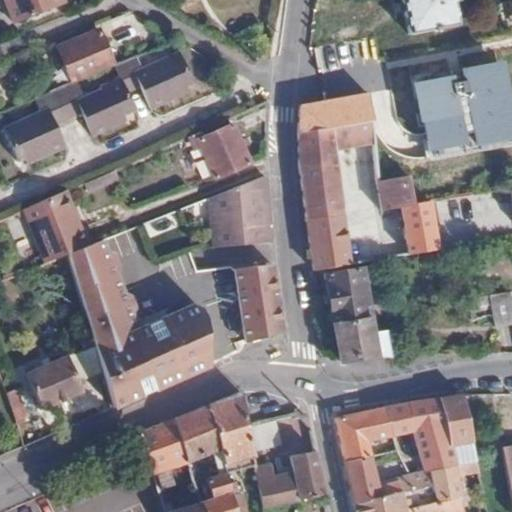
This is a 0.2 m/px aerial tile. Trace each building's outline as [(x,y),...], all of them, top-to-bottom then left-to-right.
[(7,0),(18,26),(57,10),(52,0),(7,0)] [(68,5),(66,0),(52,0),(57,10),(68,5)] [(356,0),(359,31),(372,30),(369,0),(356,0)] [(448,0),(398,0),(405,31),(453,20),(448,0)] [(133,14),(130,11),(108,20),(114,30),(141,19),(133,14)] [(73,82),(114,66),(99,31),(59,48),(73,82)] [(240,38),(232,50),(251,61),(254,60),(253,46),(240,38)] [(253,46),(254,60),(271,55),(273,41),(253,46)] [(180,52),(134,72),(141,86),(151,110),(189,94),(186,87),(193,84),(180,52)] [(134,72),(129,59),(116,65),(121,77),(128,92),(141,86),(134,72)] [(455,74),(410,82),(423,154),(508,139),(495,61),(454,68),(455,74)] [(128,92),(121,77),(75,97),(81,111),(92,136),(126,121),(122,114),(135,108),(128,92)] [(68,84),(40,96),(47,109),(53,122),(81,111),(75,97),(68,84)] [(298,107),(297,133),(368,123),(373,147),(398,142),(392,111),(379,114),(373,92),(298,107)] [(53,122),(47,109),(4,127),(18,161),(24,158),(27,163),(64,147),(53,122)] [(307,241),(311,271),(349,265),(338,160),(374,153),(373,147),(368,123),(297,133),(296,146),(298,182),(307,241)] [(210,176),(245,162),(230,126),(201,137),(198,132),(186,137),(191,149),(198,148),(210,176)] [(379,181),(382,180),(406,177),(400,151),(374,155),(379,181)] [(110,171),(83,183),(87,193),(114,181),(110,171)] [(210,247),(268,242),(264,216),(261,176),(227,191),(205,199),(210,247)] [(404,237),(406,255),(435,250),(428,202),(411,205),(406,177),(382,180),(384,193),(391,193),(396,230),(404,237)] [(67,253),(90,244),(81,225),(67,189),(22,209),(45,262),(67,253)] [(491,204),(493,204),(491,192),(445,201),(451,231),(495,222),(491,204)] [(90,244),(97,242),(99,241),(90,221),(81,225),(90,244)] [(110,409),(207,366),(200,315),(196,305),(189,304),(131,329),(125,326),(97,242),(90,244),(67,253),(91,342),(99,370),(110,409)] [(245,341),(281,334),(274,294),(270,264),(233,269),(245,341)] [(324,275),(332,324),(367,318),(369,318),(360,268),(324,275)] [(491,327),(511,324),(511,316),(509,294),(464,301),(468,320),(489,317),(491,327)] [(332,324),(338,361),(370,361),(384,360),(381,338),(370,338),(367,318),(332,324)] [(91,373),(99,370),(91,342),(26,371),(41,408),(82,391),(76,375),(90,370),(91,373)] [(2,380),(17,424),(26,421),(16,387),(22,385),(19,374),(2,380)] [(223,462),(251,455),(250,450),(245,423),(247,423),(241,392),(207,406),(223,462)] [(417,401),(386,408),(393,435),(412,431),(422,466),(423,470),(430,469),(434,486),(437,501),(460,496),(458,485),(479,480),(461,395),(417,401)] [(236,511),(228,481),(223,462),(207,406),(206,406),(173,419),(186,462),(212,453),(218,474),(206,477),(211,498),(199,502),(201,511),(236,511)] [(393,435),(386,408),(333,419),(344,461),(369,454),(366,442),(393,435)] [(279,443),(272,417),(247,423),(245,423),(250,450),(279,443)] [(295,417),(279,419),(281,447),(298,446),(295,417)] [(186,462),(173,419),(159,424),(140,432),(145,450),(152,474),(187,463),(186,462)] [(511,444),(501,447),(503,456),(511,505),(511,444)] [(262,508),(324,495),(323,492),(315,450),(290,454),(294,475),(274,479),(270,462),(254,465),(262,508)] [(369,454),(344,461),(349,481),(354,503),(434,486),(430,469),(423,470),(407,474),(376,482),(369,454)] [(423,470),(422,466),(407,470),(407,474),(423,470)] [(235,479),(228,481),(236,511),(245,511),(241,491),(238,492),(235,479)] [(434,486),(354,503),(356,511),(397,511),(437,501),(434,486)] [(437,501),(397,511),(463,511),(460,496),(437,501)] [(201,511),(199,502),(167,511),(201,511)]
